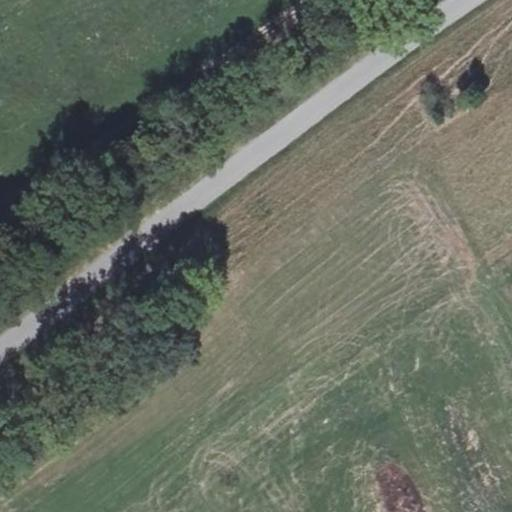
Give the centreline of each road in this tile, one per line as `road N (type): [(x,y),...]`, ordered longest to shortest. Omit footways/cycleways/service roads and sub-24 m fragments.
road 1 (tertiary): [(0,352),(280,126),(466,0)]
road 2 (track): [(318,0),(0,208)]
